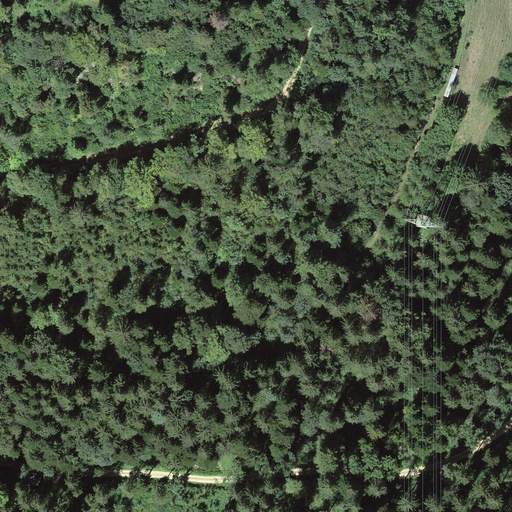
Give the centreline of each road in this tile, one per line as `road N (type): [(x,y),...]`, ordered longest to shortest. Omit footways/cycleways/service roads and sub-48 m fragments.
road 1 (track): [(463,0),(434,108),(388,216),(329,293),(276,339),(229,361),(168,373),(0,377)]
road 2 (track): [(511,422),(455,459),(407,472),(234,478),(48,471),(0,459)]
road 3 (track): [(0,172),(149,146),(275,106),(292,81),(319,0)]
road 4 (track): [(293,470),(330,450),(376,451),(411,437),(431,419),(511,291)]
road 5 (track): [(284,170),(240,186),(101,202),(48,206),(0,198)]
road 6 (track): [(234,478),(226,459),(151,436),(40,420)]
